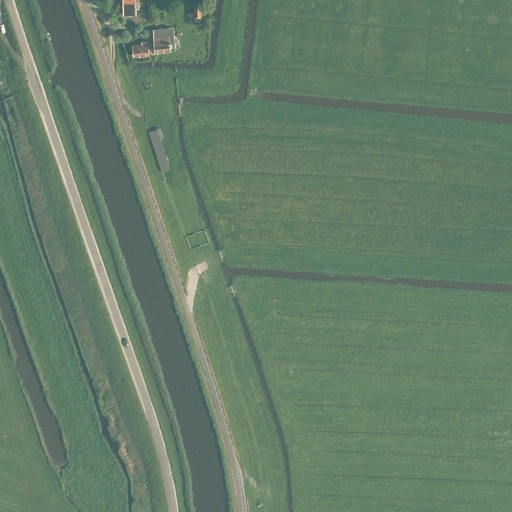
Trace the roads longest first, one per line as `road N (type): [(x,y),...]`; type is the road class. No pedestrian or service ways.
road 1 (tertiary): [(173,511),(154,426),(9,0)]
road 2 (unclassified): [(241,511),(226,427),(82,0)]
